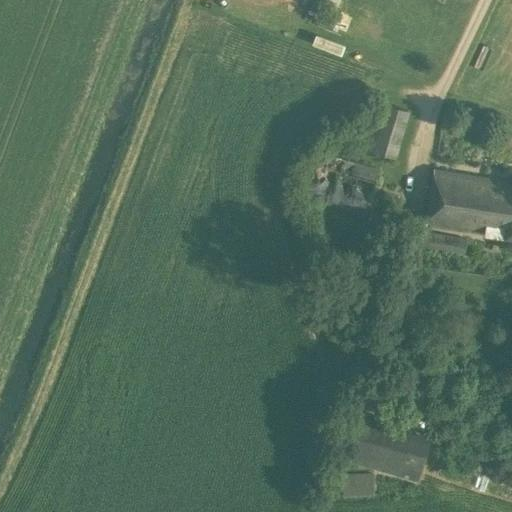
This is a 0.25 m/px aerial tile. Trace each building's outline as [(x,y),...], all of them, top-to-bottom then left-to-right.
[(402,155),(411,107),(385,102),(376,151),(402,155)] [(311,149),(299,195),(367,215),(379,169),(311,149)] [(511,181),(434,170),(426,225),(511,237),(511,181)] [(467,239),(425,231),(423,245),(464,253),(467,239)] [(345,416),(332,456),(418,481),(430,437),(411,432),(345,416)] [(373,474),(341,475),(342,495),(374,494),(373,474)]
